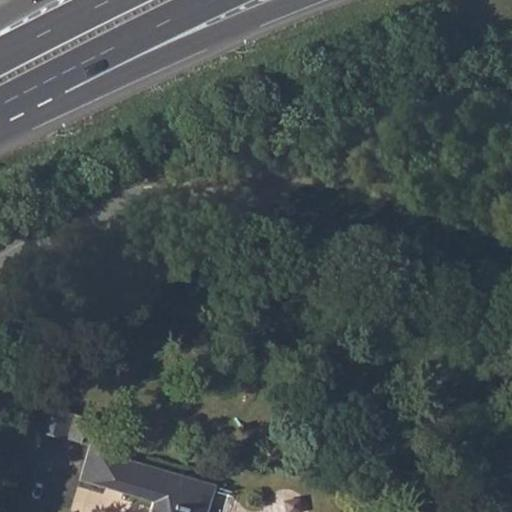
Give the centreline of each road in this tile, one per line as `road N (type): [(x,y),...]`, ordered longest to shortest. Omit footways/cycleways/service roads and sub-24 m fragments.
road 1 (tertiary): [(0,256),(143,185),(195,185),(511,266)]
road 2 (motorway): [(47,80),(112,77),(294,0)]
road 3 (motorway): [(47,80),(208,0)]
road 4 (motorway): [(111,0),(0,55)]
